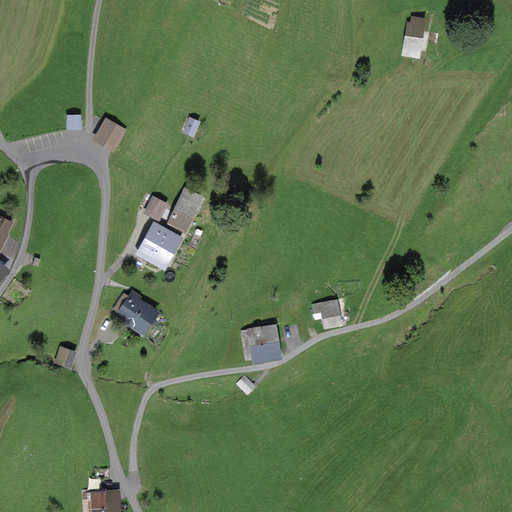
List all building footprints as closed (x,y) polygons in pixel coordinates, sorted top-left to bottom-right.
[(409,17),(403,55),(417,57),(423,19),(409,17)] [(79,127),(79,117),(69,117),(69,127),(79,127)] [(188,119),(181,135),(193,140),(200,125),(188,119)] [(107,122),(98,138),(113,147),(122,130),(107,122)] [(175,210),(169,224),(180,230),(200,196),(186,189),(175,210)] [(153,198),(146,212),(158,218),(165,204),(153,198)] [(0,241),(10,223),(0,217),(0,241)] [(169,224),(164,231),(177,238),(180,230),(169,224)] [(141,252),(163,264),(177,238),(164,231),(155,226),(141,252)] [(119,312),(117,315),(141,332),(155,311),(138,299),(140,297),(132,291),(129,297),(124,294),(114,309),(119,312)] [(323,315),(325,326),(339,323),(335,301),(314,305),(316,317),(323,315)] [(255,362),(277,358),(272,325),(249,329),(250,333),(243,334),(247,359),(254,357),(255,362)] [(61,347),(57,362),(71,367),(76,352),(61,347)] [(244,376),(238,383),(247,393),(254,386),(244,376)] [(92,490),(92,511),(116,511),(116,502),(119,502),(118,492),(104,493),(104,489),(92,490)] [(83,491),(84,511),(92,511),(92,490),(83,491)]
